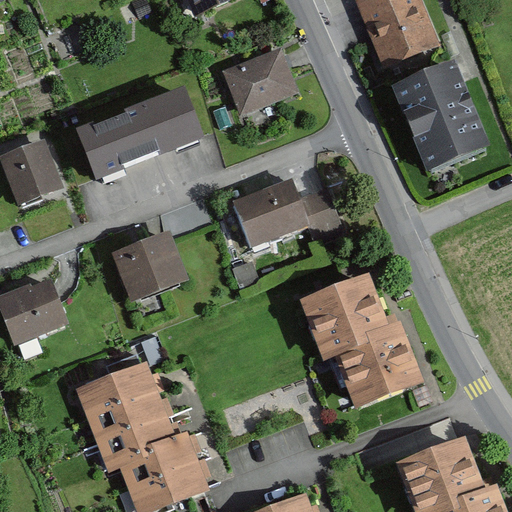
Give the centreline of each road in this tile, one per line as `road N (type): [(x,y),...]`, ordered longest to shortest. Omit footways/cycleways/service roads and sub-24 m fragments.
road 1 (residential): [(355,130),(0,265)]
road 2 (unknown): [(174,395),(221,476),(233,480),(472,387)]
road 3 (tertiary): [(511,441),(472,387),(398,232)]
road 4 (tertiary): [(355,130),(295,0)]
road 5 (residential): [(398,232),(511,182)]
